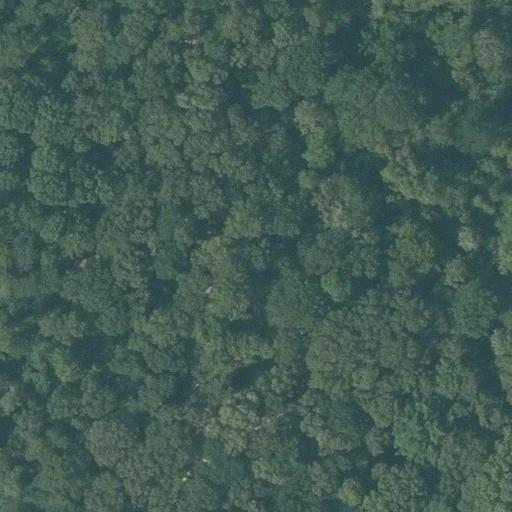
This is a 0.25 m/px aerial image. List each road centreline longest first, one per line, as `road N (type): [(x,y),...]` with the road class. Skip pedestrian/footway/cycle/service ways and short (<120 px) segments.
road 1 (track): [(109,0),(212,446)]
road 2 (track): [(212,446),(186,0)]
